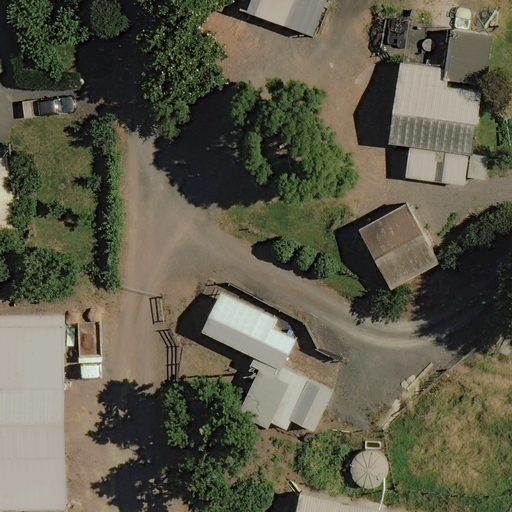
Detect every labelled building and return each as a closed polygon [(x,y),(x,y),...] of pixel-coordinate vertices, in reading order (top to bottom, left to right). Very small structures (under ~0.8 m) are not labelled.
[(482,82),(401,69),(388,143),(410,147),(405,177),(485,191),(490,159),(470,156),(482,82)] [(0,235),(17,233),(8,161),(0,161),(0,235)] [(440,263),(410,208),(362,233),(392,289),(440,263)] [(303,329),(219,291),(199,333),(261,361),(235,417),(276,435),(279,429),(289,434),(294,424),(315,433),(335,388),(286,365),(303,329)] [(0,508),(63,509),(64,317),(0,316),(0,508)] [(387,511),(301,494),(297,511),(387,511)]
